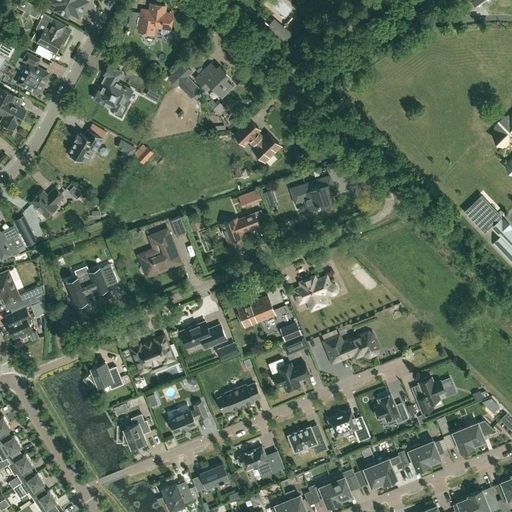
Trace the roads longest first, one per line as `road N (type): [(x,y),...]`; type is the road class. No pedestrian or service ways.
road 1 (residential): [(12,382),(80,354),(119,317),(387,209),(388,191),(286,86)]
road 2 (residential): [(90,498),(135,470),(414,358)]
road 3 (residential): [(0,185),(46,131),(119,0)]
road 4 (residential): [(511,446),(353,511)]
road 5 (residential): [(90,498),(12,382)]
